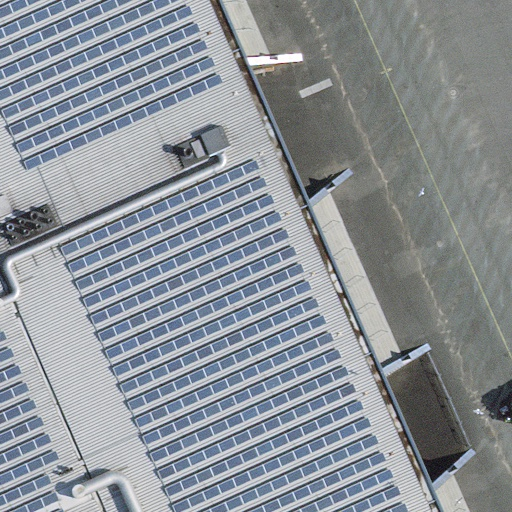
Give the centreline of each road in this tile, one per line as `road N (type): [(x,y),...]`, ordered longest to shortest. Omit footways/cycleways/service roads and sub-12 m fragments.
road 1 (unknown): [(249,287),(127,0)]
road 2 (unknown): [(511,183),(249,287)]
road 3 (unknown): [(338,511),(249,287)]
